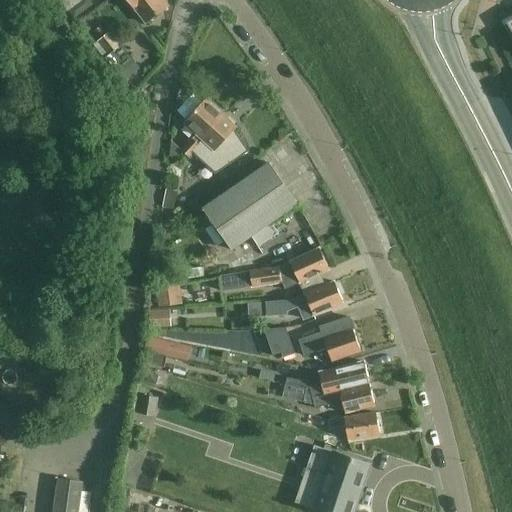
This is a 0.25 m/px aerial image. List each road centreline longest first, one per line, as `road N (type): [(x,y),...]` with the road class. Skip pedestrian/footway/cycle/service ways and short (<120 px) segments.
road 1 (residential): [(453,511),(410,337),(369,238),(261,44),(227,0)]
road 2 (tertiary): [(511,195),(434,43),(431,1)]
